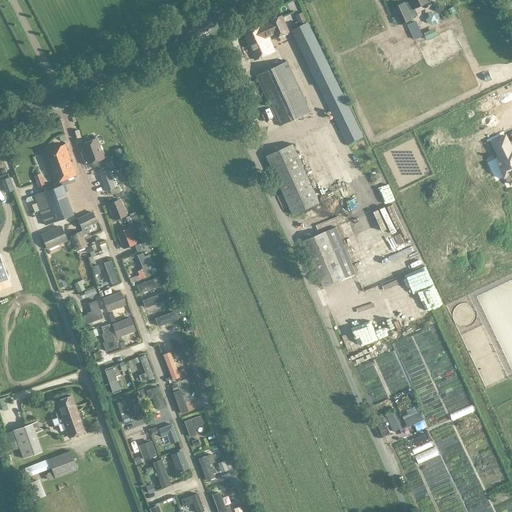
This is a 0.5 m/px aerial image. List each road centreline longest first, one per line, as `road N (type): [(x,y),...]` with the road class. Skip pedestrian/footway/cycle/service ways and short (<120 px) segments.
road 1 (unclassified): [(408,511),(194,23)]
road 2 (residential): [(63,109),(212,511)]
road 3 (residential): [(0,138),(135,511)]
road 4 (secondary): [(0,120),(194,23)]
road 5 (unknown): [(222,84),(284,56),(316,115),(313,128),(254,155)]
